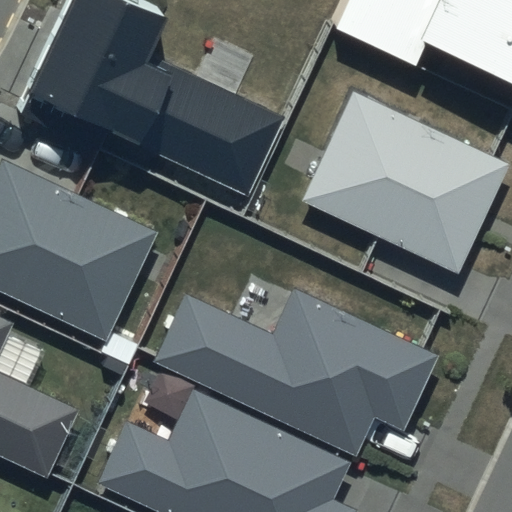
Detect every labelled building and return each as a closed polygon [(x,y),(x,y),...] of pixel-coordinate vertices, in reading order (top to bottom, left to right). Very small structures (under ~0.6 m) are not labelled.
[(157,0),(46,0),(16,73),(23,76),(12,101),(241,198),(282,102),(139,42),(157,0)] [(511,72),(511,0),(330,0),(326,9),(407,46),(416,28),(511,72)] [(449,264),(500,154),(486,148),(340,81),(289,191),(369,227),(449,264)] [(0,283),(97,330),(148,223),(0,152),(0,283)] [(393,420),(428,344),(414,337),(284,277),(262,325),(175,284),(147,345),(144,352),(345,445),(363,407),(393,420)] [(0,447),(35,464),(65,399),(0,369),(0,447)] [(323,490),(341,450),(182,376),(157,428),(117,409),(87,473),(171,511),(340,511),(346,500),(323,490)]
